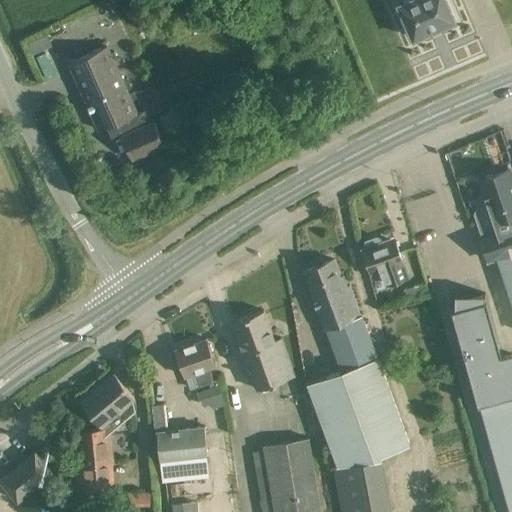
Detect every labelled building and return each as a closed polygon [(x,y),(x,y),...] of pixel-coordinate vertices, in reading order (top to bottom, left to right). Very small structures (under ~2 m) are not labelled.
[(408,0),(398,4),(413,39),(455,21),(446,0),(408,0)] [(52,46),(47,34),(28,43),(33,54),(52,46)] [(139,113),(109,46),(70,63),(100,131),(108,127),(113,140),(123,136),(133,159),(165,145),(154,121),(152,122),(146,110),(139,113)] [(511,178),(509,169),(480,178),(494,222),(496,222),(499,229),(480,235),(488,261),(497,258),(511,304),(511,178)] [(382,242),(380,238),(377,236),(365,240),(363,245),(364,248),(363,249),(372,274),(381,271),(387,287),(410,278),(395,237),(382,242)] [(340,276),(334,259),(304,270),(325,329),(326,329),(340,369),(341,372),(308,384),(338,467),(374,459),(411,445),(363,313),(360,314),(349,285),(347,286),(343,275),(340,276)] [(424,282),(414,286),(418,297),(428,294),(424,282)] [(483,300),(483,290),(455,290),(455,308),(453,309),(509,511),(511,511),(511,356),(511,353),(500,356),(484,299),(483,300)] [(258,388),(295,375),(281,337),(274,340),(263,310),(233,321),(258,388)] [(215,385),(209,368),(216,365),(206,338),(176,349),(191,390),(209,383),(210,386),(196,391),(201,406),(210,403),(212,409),(225,405),(218,384),(215,385)] [(114,463),(111,430),(134,411),(132,402),(135,399),(114,374),(81,401),(103,428),(79,430),(82,465),(75,465),(77,492),(112,489),(110,464),(114,463)] [(153,412),(153,430),(156,430),(161,481),(210,476),(205,425),(170,428),(166,411),(153,412)] [(263,445),(274,511),(322,511),(309,438),(263,445)] [(35,451),(1,480),(18,500),(52,472),(35,451)] [(392,511),(383,457),(333,468),(340,511),(392,511)] [(125,492),(125,506),(150,506),(150,492),(125,492)]
